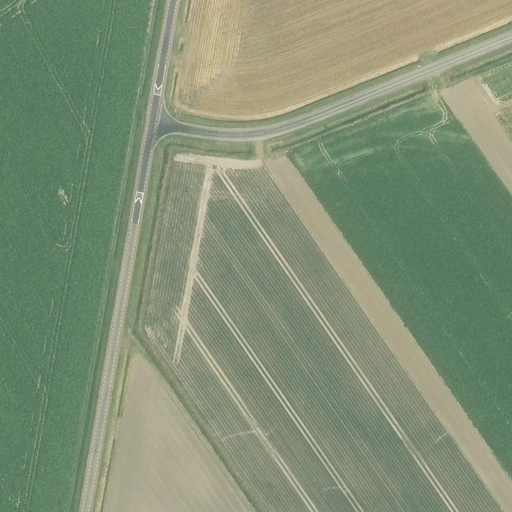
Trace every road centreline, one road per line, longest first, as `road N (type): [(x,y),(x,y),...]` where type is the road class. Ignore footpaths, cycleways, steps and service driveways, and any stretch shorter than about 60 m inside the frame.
road 1 (tertiary): [(81,511),(152,123)]
road 2 (unclassified): [(152,123),(220,135),(271,131),(511,34)]
road 3 (tertiary): [(152,123),(173,0)]
